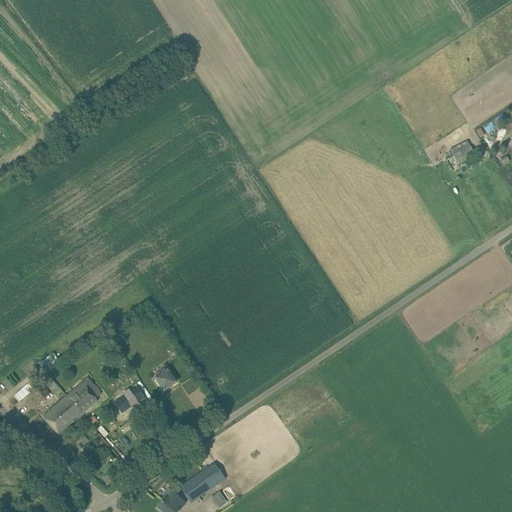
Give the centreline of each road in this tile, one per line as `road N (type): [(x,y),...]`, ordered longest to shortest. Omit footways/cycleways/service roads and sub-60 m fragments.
road 1 (unclassified): [(105,500),(511,229)]
road 2 (unclassified): [(105,500),(0,409)]
